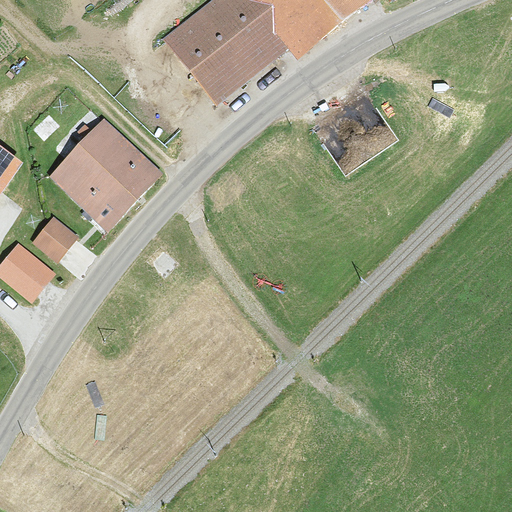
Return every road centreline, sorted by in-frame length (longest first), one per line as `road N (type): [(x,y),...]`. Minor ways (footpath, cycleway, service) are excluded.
road 1 (tertiary): [(0,443),(91,293),(214,154),(350,51),(454,0)]
road 2 (track): [(359,412),(296,360),(234,285),(182,186)]
road 3 (track): [(18,410),(55,453),(150,511)]
